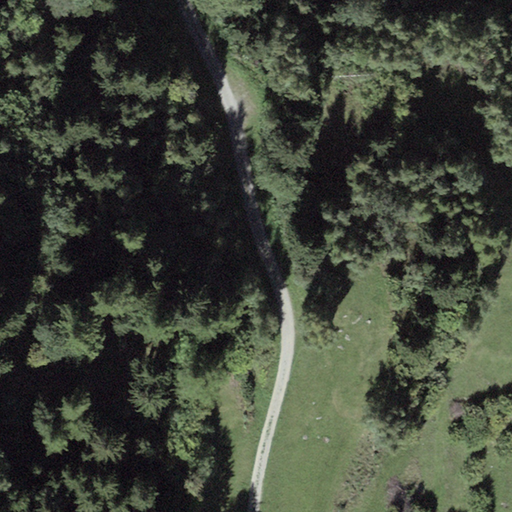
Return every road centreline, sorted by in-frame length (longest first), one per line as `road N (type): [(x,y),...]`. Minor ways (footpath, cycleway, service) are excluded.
road 1 (track): [(181,0),(230,110),(288,317)]
road 2 (track): [(253,511),(285,374),(288,317)]
